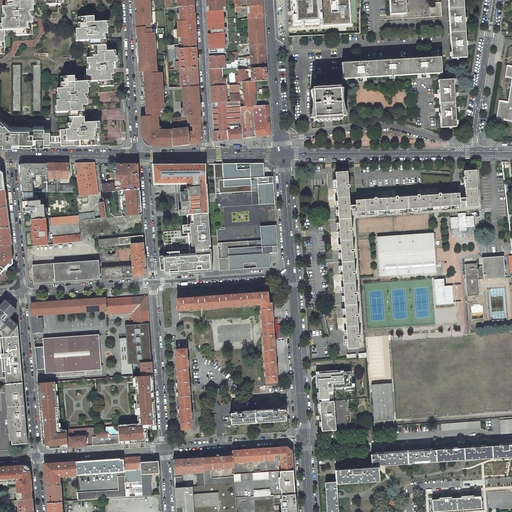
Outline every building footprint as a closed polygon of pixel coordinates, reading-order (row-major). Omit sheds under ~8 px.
[(0,42),(5,42),(5,36),(6,36),(5,30),(14,30),(14,32),(16,32),(16,35),(27,35),(26,32),(27,31),(27,29),(29,29),(29,23),(27,23),(26,17),(31,17),(31,11),(34,11),(34,5),(35,5),(34,0),(44,0),(44,1),(46,1),(46,4),(58,4),(58,1),(58,0),(22,0),(8,0),(9,3),(10,4),(10,6),(9,7),(8,7),(8,12),(5,13),(5,15),(6,16),(6,18),(5,18),(2,19),(2,25),(1,25),(1,30),(0,30),(0,42)] [(134,0),(136,28),(139,28),(145,27),(145,30),(151,29),(166,29),(165,8),(164,0),(134,0)] [(194,6),(193,0),(177,0),(177,4),(172,5),(172,0),(164,0),(165,8),(179,7),(194,6)] [(206,0),(206,1),(207,12),(223,11),(225,11),(225,2),(223,2),(223,0),(206,0)] [(290,0),(292,32),(352,29),(350,0),(290,0)] [(405,0),(389,0),(390,15),(406,14),(405,0)] [(463,0),(447,0),(451,59),(467,58),(463,0)] [(430,17),(442,16),(441,2),(429,3),(430,17)] [(177,22),(178,29),(177,29),(177,38),(178,38),(181,37),(181,44),(181,48),(196,48),(196,43),(194,6),(179,7),(179,14),(180,22),(178,22),(177,22)] [(263,18),(262,6),(248,7),(249,19),(263,18)] [(209,54),(225,53),(223,11),(207,12),(208,30),(209,54)] [(70,129),(66,129),(60,130),(61,141),(61,146),(79,145),(79,146),(93,146),(100,145),(100,133),(96,134),(96,128),(100,128),(100,122),(85,123),(84,117),(81,117),(81,114),(82,113),(82,111),(84,111),(84,105),(81,105),(81,100),(86,99),(86,94),(89,93),(88,82),(98,81),(98,83),(99,83),(100,87),(110,86),(110,83),(111,82),(111,80),(113,80),(113,74),(110,74),(110,69),(118,68),(117,56),(116,56),(116,51),(106,51),(106,45),(103,45),(103,43),(104,42),(104,39),(101,40),(101,34),(108,34),(108,28),(109,28),(108,22),(95,22),(94,17),(81,17),(81,20),(80,21),(81,25),(82,26),(82,28),(81,29),(76,29),(77,35),(76,35),(76,41),(90,40),(91,46),(94,46),(94,49),(93,50),(93,54),(94,55),(94,57),(93,58),(87,58),(87,64),(90,64),(90,66),(91,67),(91,69),(90,69),(86,70),(87,75),(85,76),(85,82),(77,82),(77,80),(75,80),(75,77),(64,77),(64,80),(63,81),(64,85),(63,86),(63,89),(65,89),(65,95),(60,95),(60,97),(61,98),(61,100),(60,101),(57,101),(57,107),(56,107),(57,113),(69,112),(69,118),(72,118),(72,120),(71,121),(72,125),(70,127),(71,128),(70,129)] [(248,19),(249,44),(264,43),(263,18),(249,19),(248,19)] [(151,34),(151,29),(145,30),(145,27),(139,28),(139,36),(136,37),(137,53),(138,65),(141,65),(141,72),(157,71),(156,64),(155,64),(154,57),(156,57),(155,49),(154,49),(154,45),(155,45),(155,33),(151,34)] [(17,46),(31,44),(31,40),(13,43),(14,50),(18,50),(17,46)] [(251,69),(266,68),(265,56),(264,43),(249,44),(250,56),(247,56),(247,59),(250,59),(251,66),(248,66),(248,69),(251,69)] [(174,45),(167,45),(168,62),(175,61),(174,45)] [(180,69),(197,68),(196,48),(181,48),(179,49),(179,60),(178,60),(178,62),(179,62),(180,69)] [(223,56),(209,57),(210,69),(218,69),(221,69),(224,68),(224,61),(227,61),(227,57),(224,57),(223,56)] [(441,57),(341,63),(342,79),(364,78),(393,76),(442,73),(441,57)] [(511,66),(507,66),(505,77),(511,78),(508,102),(499,101),(496,119),(511,121),(511,66)] [(197,68),(180,69),(181,87),(182,87),(197,86),(198,86),(197,68)] [(267,81),(266,68),(251,69),(248,69),(238,69),(238,75),(239,81),(239,82),(243,82),(246,82),(246,81),(245,74),(251,74),(251,81),(252,81),(254,81),(254,82),(267,81)] [(222,79),(221,69),(218,69),(210,69),(210,75),(211,86),(226,86),(229,85),(229,84),(226,84),(226,79),(222,79)] [(157,71),(141,72),(142,87),(145,87),(145,88),(146,93),(146,96),(145,96),(145,102),(146,108),(144,108),(144,113),(146,113),(146,117),(141,117),(142,138),(151,147),(165,147),(173,147),(171,130),(159,130),(157,129),(157,127),(159,126),(158,115),(160,115),(160,109),(164,109),(163,92),(162,73),(158,73),(158,71),(157,71)] [(453,79),(438,80),(441,128),(456,127),(453,79)] [(243,82),(244,94),(255,94),(254,82),(254,81),(252,81),(251,81),(246,81),(246,82),(243,82)] [(197,97),(197,86),(182,87),(182,91),(183,95),(184,94),(184,101),(183,101),(183,105),(185,105),(185,108),(183,108),(181,108),(181,117),(187,117),(187,123),(188,127),(192,126),(201,125),(199,97),(197,97)] [(226,86),(211,86),(211,103),(227,102),(226,86)] [(313,121),(343,120),(341,86),(312,87),(313,121)] [(245,107),(256,106),(255,94),(244,94),(244,102),(240,102),(241,107),(245,107)] [(269,119),(268,105),(256,106),(245,107),(241,107),(240,102),(240,101),(230,102),(227,102),(211,103),(214,142),(270,135),(269,119)] [(0,143),(50,144),(50,141),(50,129),(44,129),(44,127),(10,127),(5,122),(3,123),(1,120),(2,119),(0,116),(0,143)] [(171,130),(174,129),(174,128),(175,128),(175,124),(187,123),(187,117),(181,117),(171,118),(171,130)] [(202,143),(201,125),(192,126),(193,132),(188,132),(190,145),(202,143)] [(188,132),(188,128),(182,129),(182,127),(180,127),(180,129),(174,129),(171,130),(173,147),(190,145),(188,132)] [(87,196),(98,194),(94,162),(78,163),(75,163),(80,194),(76,195),(77,201),(77,205),(81,204),(81,206),(88,205),(87,196)] [(46,185),(47,178),(47,164),(24,164),(20,164),(20,165),(21,173),(20,174),(20,183),(21,192),(29,192),(33,192),(32,182),(36,181),(35,176),(41,176),(42,186),(40,188),(40,192),(46,192),(46,185)] [(60,178),(68,178),(68,164),(47,164),(47,178),(55,178),(60,178)] [(122,191),(139,189),(137,164),(115,164),(115,173),(115,179),(115,181),(121,181),(121,184),(120,186),(120,187),(114,188),(114,191),(122,191)] [(183,210),(184,215),(191,215),(193,214),(208,213),(206,184),(206,164),(153,164),(154,184),(177,184),(186,184),(187,192),(180,192),(182,211),(183,210)] [(241,164),(214,164),(215,194),(258,192),(259,205),(274,204),(272,177),(268,177),(264,177),(263,164),(241,164)] [(466,171),(463,171),(464,185),(465,198),(460,198),(459,193),(436,195),(392,198),(355,200),(355,205),(350,206),(350,210),(356,209),(356,212),(460,205),(460,202),(466,202),(466,207),(478,206),(476,170),(473,170),(473,166),(466,167),(466,171)] [(347,348),(359,348),(350,210),(350,206),(347,171),(335,172),(337,193),(339,223),(342,267),(344,304),(347,348)] [(101,184),(102,192),(114,191),(114,188),(114,183),(107,184),(101,184)] [(182,215),(184,215),(183,210),(182,211),(180,192),(187,192),(186,184),(177,184),(179,215),(182,215)] [(122,216),(141,215),(139,189),(122,191),(122,196),(121,196),(122,216)] [(53,194),(54,203),(77,201),(76,195),(76,192),(53,192),(53,194)] [(33,204),(22,205),(23,213),(23,221),(31,220),(45,219),(51,218),(79,216),(78,214),(77,205),(77,201),(54,203),(33,204)] [(7,217),(6,208),(0,208),(0,228),(8,227),(7,217)] [(94,212),(78,214),(79,216),(79,221),(95,219),(94,212)] [(212,271),(208,213),(193,214),(194,225),(191,225),(182,225),(183,234),(191,233),(192,251),(195,250),(197,250),(197,254),(196,254),(179,255),(179,252),(159,253),(160,270),(165,274),(188,273),(212,271)] [(52,225),(79,223),(79,221),(79,216),(51,218),(52,225)] [(48,245),(45,219),(31,220),(31,226),(31,233),(32,240),(33,246),(48,245)] [(277,226),(257,227),(259,250),(233,253),(235,270),(249,269),(269,267),(280,266),(277,226)] [(9,235),(8,227),(0,228),(0,245),(11,245),(9,235)] [(433,233),(377,237),(380,277),(436,273),(434,239),(433,233)] [(81,242),(81,234),(53,237),(53,245),(81,242)] [(143,246),(143,243),(142,235),(99,239),(99,247),(130,244),(131,257),(130,257),(130,261),(132,261),(132,267),(101,269),(102,279),(133,276),(141,276),(145,271),(143,246)] [(0,275),(5,270),(4,269),(9,264),(10,265),(12,263),(11,245),(0,245),(0,275)] [(467,294),(479,293),(478,280),(505,278),(503,256),(482,258),(483,269),(477,269),(477,263),(464,264),(467,294)] [(99,260),(32,265),(34,283),(100,279),(99,260)] [(187,298),(177,299),(177,310),(261,304),(266,383),(277,382),(276,371),(277,371),(277,366),(276,366),(274,345),(275,345),(275,339),(274,339),(272,319),(273,319),(273,313),(272,313),(271,302),(268,303),(267,293),(257,293),(257,292),(251,292),(251,294),(236,295),(236,294),(229,294),(230,295),(214,296),(214,295),(208,296),(208,297),(193,298),(193,297),(187,297),(187,298)] [(31,303),(32,315),(37,315),(106,310),(106,314),(133,312),(134,333),(149,332),(147,296),(106,299),(105,298),(31,303)] [(9,302),(7,302),(5,300),(0,306),(0,339),(1,354),(0,354),(0,358),(2,358),(3,371),(5,371),(6,384),(7,384),(23,383),(18,324),(17,324),(9,318),(16,310),(14,308),(14,307),(14,306),(14,305),(13,303),(12,302),(10,301),(9,302)] [(37,315),(32,315),(33,328),(38,327),(39,331),(43,331),(42,318),(41,318),(40,318),(37,318),(37,315)] [(43,346),(35,347),(37,370),(45,369),(45,373),(46,377),(101,373),(101,370),(99,334),(43,338),(43,346)] [(141,376),(152,375),(150,341),(139,342),(141,376)] [(186,349),(175,350),(181,429),(192,429),(191,418),(192,418),(192,412),(191,412),(189,392),(190,392),(190,386),(189,386),(187,365),(189,365),(188,360),(187,360),(186,349)] [(322,398),(322,402),(334,401),(333,389),(352,387),(351,372),(338,373),(337,366),(331,367),(331,372),(335,375),(337,375),(337,378),(335,378),(334,378),(321,378),(321,379),(318,379),(319,399),(322,398)] [(152,429),(156,428),(152,375),(141,376),(135,376),(135,382),(136,382),(136,386),(135,386),(136,394),(137,394),(137,399),(136,399),(136,403),(137,403),(138,413),(137,413),(137,420),(139,420),(139,423),(117,425),(119,444),(147,442),(147,429),(146,427),(152,427),(152,429)] [(55,386),(55,381),(37,382),(42,444),(48,444),(48,449),(68,447),(67,438),(67,430),(63,430),(61,429),(60,429),(59,430),(57,428),(57,423),(58,423),(58,416),(56,416),(55,397),(56,397),(56,390),(55,390),(54,386),(55,386)] [(23,383),(7,384),(12,440),(12,444),(28,443),(23,383)] [(391,383),(371,384),(374,421),(371,422),(371,427),(394,425),(391,383)] [(348,400),(334,401),(336,430),(350,429),(348,400)] [(319,402),(322,431),(336,430),(334,401),(322,402),(319,402)] [(234,413),(230,413),(231,425),(286,421),(285,409),(279,410),(234,413)] [(210,437),(217,437),(216,414),(208,415),(210,434),(210,437)] [(511,433),(511,419),(500,420),(501,434),(511,433)] [(441,424),(442,431),(481,428),(480,421),(441,424)] [(93,437),(93,445),(119,444),(118,435),(93,437)] [(74,437),(67,438),(68,447),(70,447),(86,446),(85,436),(74,437)] [(374,454),(371,454),(371,466),(511,456),(511,444),(499,446),(485,447),(471,448),(457,448),(443,449),(432,450),(418,451),(374,454)] [(281,463),(281,471),(282,471),(293,470),(292,451),(287,447),(232,451),(232,456),(233,462),(241,462),(245,462),(245,461),(262,460),(266,460),(274,459),(274,455),(280,454),(281,459),(280,459),(281,463)] [(233,467),(233,462),(232,456),(219,457),(219,454),(216,455),(216,457),(203,458),(204,472),(205,486),(234,484),(234,481),(234,477),(213,479),(211,478),(210,469),(217,469),(217,470),(220,469),(220,468),(233,467)] [(140,457),(123,458),(124,471),(125,476),(125,482),(139,481),(139,485),(142,485),(141,482),(141,481),(140,468),(141,468),(140,462),(140,457)] [(124,471),(123,458),(75,461),(76,474),(124,471)] [(205,486),(204,472),(203,458),(173,460),(174,474),(197,472),(198,486),(205,486)] [(75,461),(44,464),(46,485),(60,484),(59,476),(76,475),(76,474),(75,461)] [(158,461),(140,462),(141,468),(140,468),(141,481),(141,482),(142,485),(142,488),(142,496),(150,495),(149,482),(150,482),(152,474),(159,473),(158,461)] [(19,500),(32,499),(30,470),(24,465),(19,465),(17,467),(0,468),(0,483),(3,484),(4,482),(16,481),(16,483),(16,491),(18,493),(19,500)] [(336,482),(336,483),(379,481),(378,469),(372,469),(372,467),(360,468),(352,469),(335,470),(336,482)] [(281,495),(294,494),(293,470),(282,471),(281,471),(280,471),(280,477),(278,477),(279,489),(281,489),(281,495)] [(269,479),(268,472),(260,473),(255,473),(234,475),(234,477),(234,481),(269,479)] [(125,482),(125,476),(118,476),(118,490),(77,492),(78,500),(104,498),(126,497),(125,488),(125,482)] [(175,488),(183,487),(182,477),(174,477),(175,488)] [(337,511),(336,482),(325,482),(327,511),(337,511)] [(60,484),(46,485),(48,503),(62,501),(60,484)] [(183,487),(175,488),(176,508),(183,508),(182,511),(194,511),(194,507),(219,505),(218,492),(193,494),(193,487),(183,487)] [(128,488),(128,497),(142,496),(142,488),(128,488)] [(281,511),(295,511),(294,494),(281,495),(281,499),(280,499),(281,511)] [(281,499),(281,495),(270,496),(254,497),(241,497),(242,502),(240,506),(241,507),(242,511),(281,511),(280,499),(281,499)] [(433,511),(481,508),(480,496),(473,497),(461,498),(451,498),(439,499),(432,500),(433,511)] [(18,511),(33,511),(32,499),(19,500),(17,500),(18,511)] [(62,511),(62,501),(48,503),(48,511),(62,511)]
